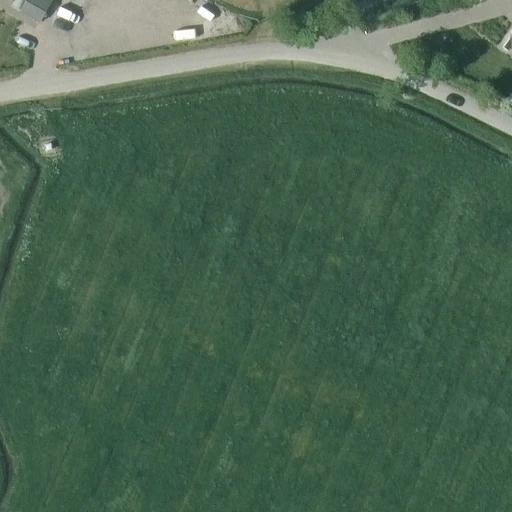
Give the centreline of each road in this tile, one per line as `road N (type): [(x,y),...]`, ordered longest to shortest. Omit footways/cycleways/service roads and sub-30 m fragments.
road 1 (unclassified): [(336,54),(249,52),(0,90)]
road 2 (unclassified): [(511,127),(336,54)]
